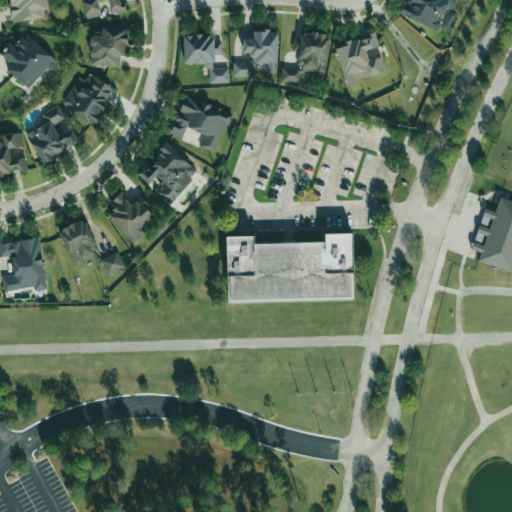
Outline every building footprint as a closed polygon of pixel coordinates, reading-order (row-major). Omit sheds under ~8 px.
[(8,0),(12,23),(47,17),(44,0),(8,0)] [(86,19),(101,15),(98,3),(107,1),(111,14),(123,11),(119,0),(85,0),(82,1),(86,19)] [(405,0),(399,15),(437,30),(439,27),(448,31),(455,14),(444,9),(445,7),(452,10),(455,0),(405,0)] [(125,31),(92,28),(89,65),(122,67),(125,31)] [(325,74),(329,35),(301,33),(300,40),(294,39),(293,53),(297,54),(296,69),(281,67),(280,82),(298,84),(299,72),(325,74)] [(55,61),(25,34),(13,47),(8,43),(0,51),(0,61),(29,88),(55,61)] [(335,49),(346,84),(385,73),(381,57),(368,61),(365,50),(378,46),(374,34),(344,43),(345,46),(335,49)] [(183,64),(207,64),(207,83),(228,83),(228,68),(214,68),(214,55),(221,55),(221,42),(211,42),(211,35),(183,35),(183,64)] [(77,77),(61,108),(94,125),(113,88),(88,75),(85,81),(77,77)] [(229,113),(184,95),(169,134),(181,139),(185,128),(204,135),(199,147),(214,153),(229,113)] [(67,122),(66,122),(57,106),(41,115),(45,124),(26,134),(41,163),(79,144),(67,122)] [(0,175),(27,172),(25,157),(10,159),(8,149),(21,147),(20,133),(0,134),(0,175)] [(197,173),(166,144),(137,175),(148,185),(156,176),(165,184),(157,193),(169,204),(197,173)] [(154,215),(137,197),(130,204),(120,193),(112,200),(117,206),(106,216),(132,243),(144,232),(140,228),(154,215)] [(511,202),(498,198),(494,212),(483,209),(471,250),(479,253),(477,262),(511,272),(511,270),(511,202)] [(83,219),(57,231),(73,266),(99,254),(83,219)] [(226,236),(253,235),(254,243),(324,241),(324,233),(351,232),(353,298),(228,302),(226,236)] [(3,291),(33,287),(33,291),(45,289),(38,238),(0,243),(0,257),(10,256),(12,275),(1,276),(3,291)] [(100,260),(107,275),(124,267),(117,252),(100,260)]
